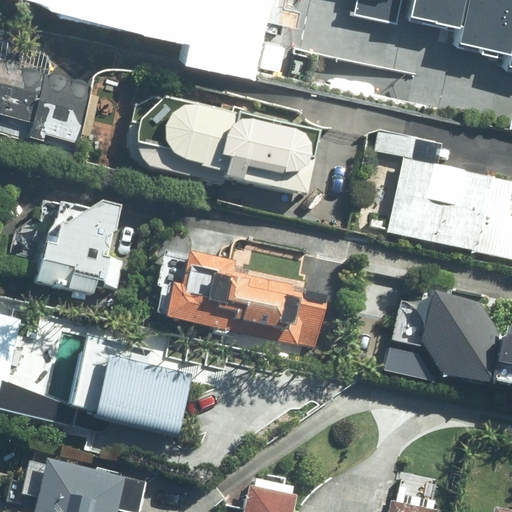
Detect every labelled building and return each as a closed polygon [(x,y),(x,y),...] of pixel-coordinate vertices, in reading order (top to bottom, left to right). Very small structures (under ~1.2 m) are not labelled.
[(252,0),(134,0),(131,16),(188,27),(184,49),(241,60),(252,0)] [(352,0),(350,13),(393,22),(397,0),(352,0)] [(511,0),(404,0),(402,10),(456,21),(453,37),(503,47),(501,60),(511,62),(511,0)] [(0,138),(38,146),(39,138),(76,145),(88,87),(1,69),(2,63),(0,62),(0,138)] [(220,182),(301,198),(315,133),(148,98),(131,108),(124,143),(127,158),(140,169),(219,186),(220,182)] [(383,236),(473,255),(490,177),(400,158),(383,236)] [(473,255),(511,263),(511,182),(490,177),(473,255)] [(91,286),(114,291),(120,263),(96,258),(97,255),(103,252),(99,246),(100,240),(109,234),(115,209),(94,204),(57,227),(51,226),(46,248),(37,246),(29,283),(89,296),(91,286)] [(167,284),(159,320),(313,353),(326,293),(229,273),(231,263),(184,252),(176,286),(167,284)] [(436,377),(485,388),(495,342),(474,306),(423,295),(413,342),(436,377)] [(16,322),(0,318),(0,413),(88,432),(89,423),(174,440),(187,375),(98,357),(100,345),(80,340),(66,406),(3,382),(16,322)] [(511,345),(495,342),(485,388),(511,393),(511,345)] [(137,511),(144,480),(91,469),(90,473),(25,459),(17,496),(31,499),(28,511),(137,511)] [(245,486),(239,511),(290,511),(294,496),(245,486)] [(387,500),(384,511),(435,511),(436,511),(387,500)]
